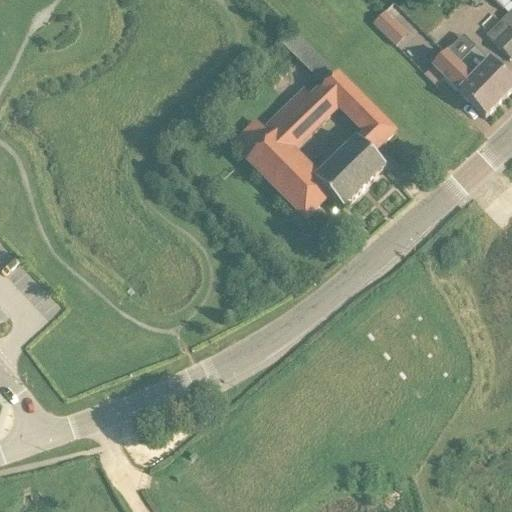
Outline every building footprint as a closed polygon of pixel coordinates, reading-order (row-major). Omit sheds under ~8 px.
[(511,63),(511,62),(511,7),(504,0),(490,0),(508,16),(486,39),(511,63)] [(387,13),(374,25),(398,48),(410,35),(387,13)] [(263,131),(256,124),(231,149),(247,164),(246,166),(257,177),(306,227),(331,203),(345,215),(387,174),(374,162),(398,138),(293,31),(279,45),(325,91),(320,95),(318,93),(312,99),(305,92),(263,131)] [(448,55),(460,67),(501,106),(511,94),(511,86),(490,65),(475,51),(464,39),(448,55)] [(448,55),(447,56),(433,70),(485,122),(501,106),(460,67),(448,55)]
